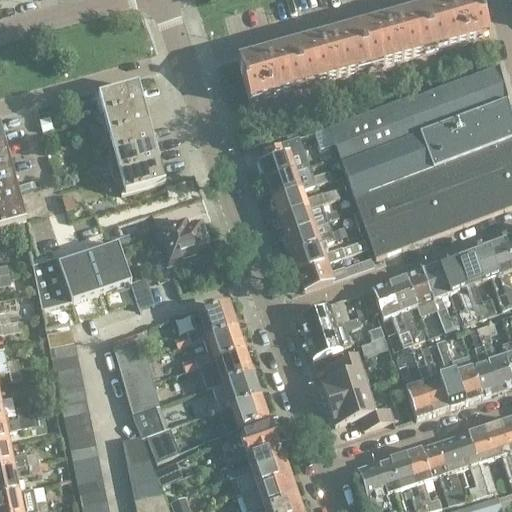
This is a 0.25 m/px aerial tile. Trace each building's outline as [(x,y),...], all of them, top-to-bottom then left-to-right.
[(488,40),(477,0),(472,0),(422,14),(432,55),(488,40)] [(422,14),(357,32),(368,73),(432,55),(422,14)] [(357,32),(293,50),(304,91),(368,73),(357,32)] [(304,91),(293,50),(237,66),(249,106),(304,91)] [(342,167),(506,105),(497,71),(416,102),(415,100),(330,132),(342,167)] [(98,121),(142,108),(136,89),(93,101),(98,121)] [(354,203),(511,142),(511,126),(506,105),(342,167),(354,203)] [(104,140),(147,128),(142,108),(98,121),(104,140)] [(109,159),(153,147),(147,128),(104,140),(109,159)] [(257,170),(261,180),(264,179),(266,186),(308,172),(298,141),(261,154),(265,166),(260,168),(260,169),(257,170)] [(511,142),(354,203),(375,263),(511,210),(511,142)] [(0,147),(0,168),(9,166),(3,147),(0,147)] [(111,180),(158,166),(153,147),(109,159),(106,160),(111,180)] [(0,189),(14,186),(9,166),(0,168),(0,189)] [(116,183),(120,199),(164,187),(158,166),(111,180),(112,184),(116,183)] [(266,186),(266,187),(264,189),(265,194),(268,194),(272,204),(301,194),(329,185),(326,176),(311,181),(308,172),(266,186)] [(0,189),(0,210),(19,205),(14,186),(0,189)] [(301,194),(272,204),(272,206),(270,207),(272,212),(275,212),(278,223),(320,208),(321,208),(338,202),(336,194),(305,204),(301,194)] [(0,231),(25,225),(19,205),(0,210),(0,231)] [(320,208),(278,223),(278,224),(276,226),(278,230),(281,230),(284,241),(314,231),(338,223),(335,214),(324,218),(321,208),(320,208)] [(209,255),(208,251),(208,245),(204,241),(200,228),(187,232),(185,226),(153,237),(156,244),(152,246),(159,267),(167,265),(169,268),(209,255)] [(314,231),(284,241),(285,242),(283,244),(284,249),(287,248),(291,259),(321,249),(333,245),(330,236),(318,241),(314,231)] [(115,243),(117,250),(118,249),(119,253),(146,244),(142,234),(115,243)] [(511,239),(502,244),(511,268),(511,239)] [(486,250),(510,312),(511,311),(511,293),(506,278),(511,275),(511,268),(502,244),(486,250)] [(321,249),(291,259),(292,260),(289,262),(291,266),(294,266),(298,278),(327,267),(367,253),(364,245),(336,254),(337,255),(324,259),(321,249)] [(117,250),(59,269),(58,269),(71,307),(130,287),(127,277),(119,253),(118,249),(117,250)] [(470,256),(482,287),(489,284),(501,315),(510,312),(486,250),(470,256)] [(453,262),(477,326),(490,321),(486,308),(481,310),(473,290),(482,287),(470,256),(453,262)] [(34,270),(32,271),(41,314),(45,314),(69,307),(71,307),(58,269),(59,269),(57,262),(52,264),(34,270)] [(437,269),(448,300),(457,296),(470,328),(477,326),(453,262),(437,269)] [(327,267),(298,278),(298,279),(296,281),(297,284),(300,284),(304,296),(373,272),(370,263),(343,272),(343,273),(330,278),(327,267)] [(444,337),(458,332),(454,321),(448,323),(440,303),(448,300),(437,269),(421,275),(436,315),(444,337)] [(141,272),(127,277),(130,287),(139,313),(154,308),(141,272)] [(436,315),(421,275),(404,281),(416,312),(419,321),(436,315)] [(8,278),(0,279),(0,290),(10,289),(8,278)] [(411,349),(424,344),(420,335),(416,337),(407,315),(416,312),(404,281),(387,287),(411,349)] [(387,287),(372,293),(382,325),(390,322),(401,353),(411,349),(387,287)] [(189,348),(203,343),(235,332),(231,321),(233,320),(230,311),(228,311),(227,308),(190,321),(195,335),(186,339),(187,340),(189,348)] [(371,308),(357,313),(354,314),(358,323),(374,317),(371,308)] [(328,310),(299,321),(305,342),(349,326),(347,322),(343,323),(342,319),(332,323),(328,310)] [(7,317),(0,318),(0,329),(10,328),(9,327),(7,317)] [(368,322),(372,334),(380,331),(376,319),(368,322)] [(503,360),(511,386),(511,331),(509,321),(500,324),(511,357),(503,360)] [(349,326),(305,342),(312,363),(342,352),(342,351),(349,348),(345,336),(359,331),(356,322),(349,326)] [(0,339),(20,335),(18,325),(9,327),(10,328),(0,329),(0,339)] [(488,340),(495,338),(492,327),(475,333),(497,397),(511,391),(511,386),(503,360),(495,363),(488,340)] [(215,365),(243,355),(239,344),(241,344),(238,334),(236,335),(235,332),(203,343),(207,356),(193,361),(194,363),(182,367),(185,375),(198,371),(197,371),(215,365)] [(481,402),(497,397),(475,333),(469,335),(474,352),(479,368),(471,370),(481,402)] [(187,340),(174,344),(177,353),(189,349),(189,348),(187,340)] [(113,351),(119,374),(146,365),(139,341),(113,351)] [(452,341),(444,344),(465,407),(481,402),(471,370),(463,373),(452,341)] [(447,378),(438,381),(449,413),(465,407),(444,344),(436,346),(447,378)] [(76,360),(74,348),(49,353),(52,365),(76,360)] [(0,352),(0,377),(8,376),(19,374),(19,373),(27,371),(25,362),(5,366),(3,352),(0,352)] [(419,353),(412,355),(432,418),(449,413),(438,381),(429,384),(419,353)] [(211,392),(251,378),(247,367),(249,366),(246,357),(244,358),(243,355),(215,365),(220,379),(216,380),(215,379),(200,383),(201,386),(190,390),(193,398),(211,392)] [(415,424),(432,418),(412,355),(396,361),(397,363),(395,363),(398,372),(407,370),(413,389),(405,392),(415,424)] [(79,372),(76,360),(52,365),(54,377),(79,372)] [(327,408),(367,395),(355,360),(331,368),(335,381),(320,386),(327,408)] [(152,388),(146,365),(119,374),(126,397),(152,388)] [(81,383),(79,372),(54,377),(56,388),(81,383)] [(19,374),(8,376),(10,386),(21,384),(19,374)] [(212,417),(213,417),(230,411),(259,401),(255,390),(256,389),(253,380),(252,380),(251,378),(211,392),(215,404),(209,406),(212,417)] [(81,383),(56,388),(59,399),(83,394),(81,383)] [(126,397),(132,420),(158,411),(152,388),(126,397)] [(86,405),(83,394),(59,399),(61,410),(86,405)] [(367,395),(327,408),(334,431),(360,422),(364,435),(393,425),(388,412),(374,417),(367,395)] [(259,401),(230,411),(235,424),(222,429),(219,431),(206,435),(209,443),(267,423),(263,413),(265,412),(262,403),(260,404),(259,401)] [(86,405),(61,410),(63,422),(88,417),(86,405)] [(16,412),(17,419),(11,421),(12,424),(28,420),(27,410),(16,412)] [(145,441),(167,433),(158,411),(132,420),(140,442),(141,442),(141,443),(145,441)] [(90,428),(88,417),(63,422),(66,433),(90,428)] [(4,425),(0,426),(0,450),(9,448),(6,435),(35,430),(33,419),(28,420),(12,424),(4,425)] [(511,422),(499,427),(511,467),(511,422)] [(511,496),(511,467),(499,427),(482,432),(494,464),(501,462),(511,496)] [(90,428),(66,433),(68,444),(93,439),(90,428)] [(226,464),(226,465),(278,447),(271,429),(228,444),(231,454),(224,456),(226,464)] [(169,432),(167,433),(145,441),(156,467),(177,458),(169,432)] [(494,464),(482,432),(467,437),(487,499),(496,496),(486,467),(494,464)] [(471,504),(487,499),(467,437),(452,442),(463,474),(469,472),(475,491),(468,494),(471,504)] [(95,451),(93,439),(68,444),(70,456),(95,451)] [(122,446),(125,458),(145,453),(141,443),(141,442),(140,442),(127,445),(127,443),(122,444),(123,446),(122,446)] [(463,474),(452,442),(436,447),(457,508),(465,506),(455,477),(463,474)] [(232,482),(283,464),(278,447),(226,465),(232,482)] [(436,447),(421,452),(431,485),(438,482),(448,511),(457,508),(436,447)] [(9,448),(0,450),(0,474),(38,466),(36,457),(12,462),(9,448)] [(95,451),(70,456),(73,467),(97,462),(95,451)] [(431,485),(421,452),(404,457),(423,511),(439,511),(437,503),(430,505),(424,487),(431,485)] [(149,465),(145,453),(125,458),(127,469),(149,465)] [(423,511),(404,457),(389,462),(400,495),(408,492),(413,511),(423,511)] [(100,473),(97,462),(73,467),(75,478),(100,473)] [(398,511),(393,497),(400,495),(389,462),(374,467),(388,511),(398,511)] [(238,499),(242,498),(289,481),(283,464),(232,482),(238,499)] [(127,469),(130,481),(154,476),(153,474),(149,465),(127,469)] [(38,466),(0,474),(0,500),(19,496),(18,495),(16,483),(40,478),(38,466)] [(371,511),(388,511),(374,467),(358,473),(369,505),(371,511)] [(153,474),(154,476),(158,488),(159,490),(173,484),(167,468),(153,474)] [(100,473),(75,478),(77,489),(102,484),(100,473)] [(130,481),(132,493),(158,488),(154,476),(130,481)] [(258,511),(263,510),(263,511),(264,511),(296,501),(295,499),(289,481),(242,498),(246,511),(258,511)] [(104,496),(102,484),(77,489),(80,501),(104,496)] [(132,493),(134,505),(162,499),(159,490),(158,488),(132,493)] [(19,496),(0,500),(0,511),(46,511),(45,504),(36,507),(33,492),(18,495),(19,496)] [(104,496),(80,501),(82,511),(106,507),(104,496)] [(160,511),(167,511),(162,499),(134,505),(135,511),(160,511)] [(173,511),(191,511),(187,501),(171,507),(173,511)] [(300,511),(297,503),(296,501),(264,511),(300,511)] [(460,511),(499,511),(496,501),(460,511)]
